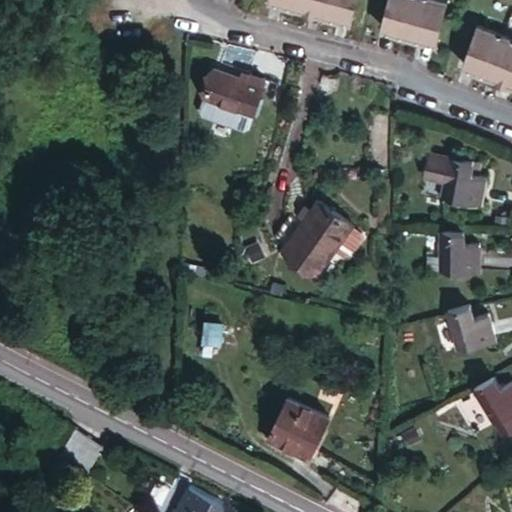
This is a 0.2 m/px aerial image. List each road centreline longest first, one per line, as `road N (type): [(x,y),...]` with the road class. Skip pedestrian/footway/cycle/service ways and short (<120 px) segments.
road 1 (tertiary): [(300,511),(0,360)]
road 2 (unclassified): [(511,123),(399,73),(213,23)]
